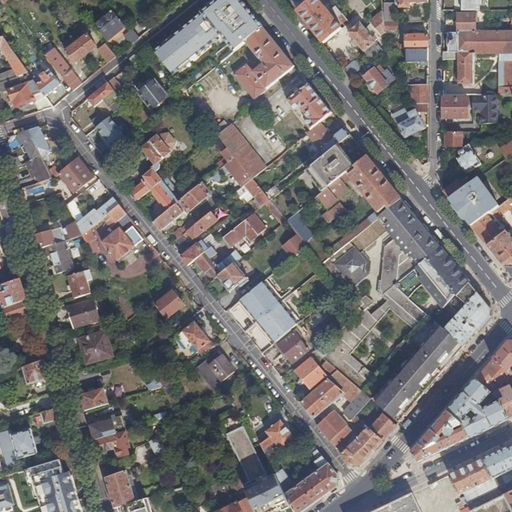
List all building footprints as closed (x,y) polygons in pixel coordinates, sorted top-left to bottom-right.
[(294,0),(291,3),(298,11),(312,0),(294,0)] [(318,0),(312,0),(298,11),(324,43),(342,29),(329,13),(334,8),(329,2),(324,7),(318,0)] [(462,0),(462,10),(480,10),(479,0),(462,0)] [(393,3),(383,3),(384,20),(394,20),(393,3)] [(348,32),(371,60),(383,50),(375,42),(373,38),(375,37),(378,34),(380,35),(384,32),(384,31),(384,22),(383,11),(369,23),(370,24),(365,29),(360,23),(348,32)] [(114,12),(100,23),(106,31),(103,34),(108,41),(126,27),(114,12)] [(459,33),(476,32),(476,18),(479,17),(478,12),(476,12),(476,13),(459,13),(459,33)] [(338,17),(345,26),(349,22),(342,13),(338,17)] [(264,28),(258,21),(242,34),(247,41),(264,28)] [(398,21),(384,22),(384,31),(398,30),(398,21)] [(208,22),(193,34),(207,53),(223,41),(208,22)] [(106,31),(100,23),(96,26),(103,34),(106,31)] [(138,26),(134,29),(138,34),(142,31),(138,26)] [(247,41),(245,43),(259,60),(261,61),(263,64),(253,72),(247,64),(234,74),(255,100),(295,67),(264,28),(247,41)] [(134,43),(140,39),(133,30),(127,35),(134,43)] [(172,31),(163,38),(172,49),(181,42),(172,31)] [(511,31),(476,32),(459,33),(448,33),(448,53),(444,52),(444,60),(459,60),(459,84),(473,84),(473,53),(500,53),(500,61),(505,61),(504,95),(511,94),(511,31)] [(207,53),(193,34),(188,38),(202,57),(207,53)] [(82,36),(76,40),(79,43),(72,48),(66,52),(75,64),(97,47),(89,35),(85,38),(82,36)] [(393,43),(393,49),(406,48),(429,48),(429,36),(407,36),(404,36),(404,45),(397,45),(397,43),(393,43)] [(0,38),(0,49),(2,49),(14,69),(0,75),(0,83),(24,75),(29,73),(4,38),(1,39),(0,38)] [(163,38),(151,47),(164,63),(170,58),(166,54),(172,49),(163,38)] [(109,64),(117,57),(106,44),(99,50),(99,52),(109,64)] [(47,56),(55,49),(53,47),(45,54),(47,56)] [(429,48),(406,48),(407,63),(429,62),(429,48)] [(74,91),(82,85),(55,49),(47,56),(74,91)] [(354,61),(344,69),(350,76),(362,67),(357,62),(354,61)] [(379,65),(365,76),(378,93),(391,82),(383,72),(384,71),(379,65)] [(35,82),(46,97),(62,85),(51,70),(47,73),(46,73),(41,76),(38,75),(36,77),(33,74),(31,76),(35,82)] [(35,82),(31,76),(29,73),(24,75),(26,80),(21,82),(23,86),(35,82)] [(40,113),(54,108),(46,97),(35,82),(23,86),(21,82),(26,80),(24,75),(0,83),(0,88),(1,92),(4,94),(10,92),(13,102),(14,101),(17,108),(35,102),(40,113)] [(108,82),(115,91),(117,94),(122,89),(113,78),(108,82)] [(155,81),(140,93),(152,109),(167,97),(155,81)] [(108,82),(88,99),(95,107),(95,106),(99,103),(100,103),(115,91),(108,82)] [(301,129),(306,135),(307,134),(312,131),(311,129),(332,112),(309,83),(287,101),(294,108),(298,105),(309,119),(307,121),(307,124),(301,129)] [(186,90),(182,85),(175,91),(179,96),(184,93),(186,90)] [(415,104),(429,104),(429,85),(412,85),(412,104),(415,104)] [(497,123),(497,95),(481,95),(469,95),(469,98),(444,98),(443,119),(468,119),(468,105),(473,104),(473,111),(482,111),(482,131),(508,131),(508,123),(497,123)] [(388,98),(377,106),(380,111),(392,102),(388,98)] [(418,112),(429,112),(429,104),(415,104),(415,110),(416,110),(418,112)] [(425,128),(418,112),(416,110),(415,110),(409,113),(407,109),(394,115),(405,138),(425,128)] [(142,118),(146,123),(157,115),(153,110),(142,118)] [(91,122),(96,128),(109,118),(104,112),(91,122)] [(241,117),(234,124),(239,129),(246,122),(241,117)] [(109,118),(96,128),(113,150),(127,139),(109,118)] [(225,121),(213,130),(218,136),(228,149),(236,157),(253,179),(267,168),(232,124),(229,126),(225,121)] [(310,143),(311,143),(312,144),(314,147),(316,146),(320,150),(317,152),(321,158),(341,142),(350,135),(340,122),(332,129),(336,134),(335,135),(334,139),(321,123),(312,131),(307,134),(312,141),(310,143)] [(40,128),(29,131),(42,156),(44,160),(46,159),(45,156),(52,153),(40,128)] [(29,131),(19,134),(25,146),(23,148),(25,153),(28,152),(32,161),(42,156),(29,131)] [(462,146),(463,132),(446,132),(446,146),(462,146)] [(132,192),(138,200),(151,190),(162,181),(156,173),(160,169),(160,165),(158,163),(171,153),(171,152),(172,150),(175,143),(168,134),(162,135),(159,137),(157,136),(141,148),(156,166),(153,168),(153,169),(144,176),(145,178),(147,180),(144,182),(137,187),(135,185),(130,189),(132,191),(132,192)] [(306,135),(302,138),(308,145),(311,143),(310,143),(312,141),(307,134),(306,135)] [(359,145),(350,135),(341,142),(347,148),(337,157),(339,160),(359,145)] [(16,140),(6,145),(10,151),(19,147),(16,140)] [(321,158),(312,166),(329,187),(348,172),(355,166),(368,156),(359,145),(339,160),(337,157),(347,148),(341,142),(321,158)] [(511,155),(511,142),(502,150),(507,159),(511,155)] [(314,147),(312,144),(309,147),(315,154),(317,152),(320,150),(316,146),(314,147)] [(458,158),(458,159),(467,174),(482,164),(470,144),(464,147),(463,150),(462,150),(460,152),(460,153),(458,155),(457,157),(458,158)] [(236,157),(228,149),(222,154),(225,158),(229,163),(236,157)] [(13,159),(15,166),(27,163),(25,155),(13,159)] [(42,156),(32,161),(27,163),(30,171),(34,169),(37,176),(40,183),(53,179),(49,171),(44,160),(42,156)] [(348,172),(329,187),(316,198),(318,199),(319,198),(328,208),(350,190),(344,184),(351,178),(356,184),(357,183),(360,187),(359,188),(369,201),(371,200),(375,204),(373,205),(378,211),(339,241),(343,247),(351,240),(380,217),(382,216),(378,212),(386,206),(389,210),(400,202),(402,199),(368,156),(355,166),(357,169),(350,174),(348,172)] [(245,185),(253,179),(236,157),(229,163),(220,170),(223,174),(232,168),(245,185)] [(94,178),(79,158),(64,171),(59,174),(75,194),(94,178)] [(229,163),(225,158),(216,165),(220,170),(229,163)] [(49,171),(53,179),(59,174),(64,171),(59,164),(49,171)] [(223,174),(220,170),(213,176),(216,180),(223,174)] [(500,206),(479,177),(471,184),(450,199),(472,227),(488,216),(492,213),(500,206)] [(151,190),(168,212),(177,205),(180,202),(186,197),(184,196),(178,201),(172,193),(176,189),(166,178),(162,181),(151,190)] [(265,193),(253,179),(245,185),(233,194),(237,198),(239,197),(241,200),(244,197),(247,202),(255,197),(262,206),(265,204),(270,200),(265,193)] [(450,199),(471,184),(467,179),(462,183),(459,179),(443,191),(450,199)] [(186,197),(180,202),(188,213),(211,194),(203,184),(186,197)] [(275,185),(265,193),(270,200),(280,191),(275,185)] [(27,195),(43,192),(42,186),(26,189),(27,195)] [(90,188),(69,204),(74,211),(95,195),(90,188)] [(511,197),(500,206),(492,213),(498,220),(505,216),(503,214),(509,210),(511,211),(511,197)] [(120,206),(115,199),(105,207),(98,213),(96,210),(77,225),(83,236),(87,233),(91,229),(103,220),(120,206)] [(415,215),(402,199),(400,202),(409,212),(389,229),(387,230),(391,234),(394,238),(415,221),(433,243),(439,245),(415,215)] [(409,212),(400,202),(389,210),(382,216),(380,217),(389,229),(409,212)] [(328,212),(324,215),(330,223),(346,210),(340,203),(329,212),(328,212)] [(98,213),(105,207),(102,204),(96,210),(98,213)] [(287,221),(273,204),(268,207),(282,225),(287,221)] [(168,212),(154,223),(161,232),(183,213),(177,205),(168,212)] [(127,215),(120,206),(103,220),(109,229),(119,221),(127,215)] [(382,216),(389,210),(386,206),(378,212),(382,216)] [(180,237),(177,240),(182,247),(193,239),(194,240),(217,221),(211,213),(197,224),(180,237)] [(298,213),(287,221),(300,236),(305,243),(312,238),(303,226),(306,223),(298,213)] [(131,219),(127,215),(119,221),(123,226),(127,223),(127,222),(131,219)] [(488,246),(503,234),(488,216),(472,227),(488,246)] [(136,225),(131,219),(127,222),(127,223),(132,228),(133,228),(136,225)] [(247,221),(246,219),(238,225),(224,237),(231,246),(246,234),(252,241),(259,235),(250,224),(253,222),(250,219),(247,221)] [(177,233),(180,237),(197,224),(194,220),(177,233)] [(442,248),(439,245),(433,243),(415,221),(394,238),(385,246),(380,292),(389,299),(407,314),(416,304),(409,298),(395,286),(442,248)] [(65,233),(64,234),(65,241),(83,236),(77,225),(77,224),(64,229),(65,233)] [(62,228),(52,231),(54,237),(64,234),(62,228)] [(133,228),(132,228),(125,234),(120,228),(103,243),(118,261),(143,241),(133,228)] [(97,240),(91,229),(87,233),(83,236),(93,255),(100,251),(97,246),(98,245),(96,240),(97,240)] [(52,231),(34,237),(37,250),(47,247),(65,241),(64,234),(54,237),(52,231)] [(511,237),(507,231),(503,234),(488,246),(511,275),(511,237)] [(196,259),(211,247),(218,242),(211,233),(202,241),(202,240),(181,257),(188,265),(196,259)] [(316,234),(312,238),(305,243),(308,246),(322,264),(333,255),(316,234)] [(305,243),(300,236),(285,248),(290,255),(305,243)] [(343,247),(334,254),(333,255),(322,264),(320,265),(323,269),(340,289),(343,292),(366,273),(364,271),(365,263),(367,261),(361,253),(351,240),(343,247)] [(65,241),(47,247),(50,256),(53,255),(59,274),(74,270),(68,251),(69,250),(69,249),(68,249),(65,241)] [(343,247),(339,241),(330,249),(334,254),(343,247)] [(308,246),(305,243),(290,255),(293,259),(308,246)] [(235,263),(242,258),(236,252),(218,267),(213,262),(219,258),(216,255),(218,254),(211,247),(196,259),(206,272),(208,270),(215,280),(218,277),(235,263)] [(459,269),(442,248),(395,286),(409,298),(416,289),(423,283),(436,299),(458,281),(459,269)] [(363,251),(361,253),(367,261),(365,263),(364,271),(366,273),(343,292),(345,295),(371,274),(372,261),(363,251)] [(250,281),(235,263),(218,277),(224,284),(223,284),(230,292),(239,285),(241,287),(250,281)] [(466,277),(459,269),(458,281),(436,299),(438,301),(444,309),(447,306),(443,301),(469,281),(466,277)] [(76,299),(92,294),(87,281),(92,279),(89,270),(69,277),(76,299)] [(27,300),(21,280),(0,286),(0,293),(4,304),(0,305),(0,309),(3,308),(6,307),(27,300)] [(478,292),(469,281),(443,301),(447,306),(449,303),(460,313),(478,292)] [(278,300),(263,283),(239,302),(253,320),(278,300)] [(174,292),(156,306),(167,319),(185,306),(174,292)] [(343,354),(375,317),(372,314),(367,308),(361,300),(363,298),(358,292),(352,297),(351,295),(348,298),(353,305),(361,314),(356,318),(317,349),(379,401),(377,404),(399,423),(401,420),(402,413),(426,386),(396,359),(375,383),(357,367),(343,354)] [(491,309),(478,292),(460,313),(445,330),(465,346),(491,316),(491,309)] [(367,308),(375,301),(366,295),(363,298),(361,300),(367,308)] [(396,359),(426,386),(402,413),(401,420),(431,385),(463,349),(457,350),(432,377),(402,352),(432,317),(425,312),(416,304),(407,314),(389,299),(378,309),(372,314),(375,317),(343,354),(357,367),(375,383),(396,359)] [(31,313),(27,300),(6,307),(10,320),(31,313)] [(75,315),(79,327),(101,321),(95,300),(68,308),(70,316),(75,315)] [(280,303),(278,300),(253,320),(256,323),(280,303)] [(298,324),(280,303),(256,323),(274,345),(276,343),(292,330),(298,324)] [(361,314),(353,305),(349,309),(356,318),(361,314)] [(10,320),(6,307),(3,308),(6,317),(8,324),(11,326),(33,319),(31,313),(10,320)] [(74,329),(79,327),(75,315),(70,316),(74,329)] [(432,317),(402,352),(432,377),(457,350),(463,349),(465,346),(445,330),(432,317)] [(203,356),(215,346),(195,322),(178,336),(188,349),(194,344),(203,356)] [(167,327),(157,334),(162,341),(172,333),(167,327)] [(309,351),(292,330),(276,343),(293,363),(309,351)] [(106,332),(80,340),(88,364),(113,357),(106,332)] [(511,340),(509,340),(476,379),(494,394),(501,387),(511,374),(509,371),(511,367),(511,340)] [(45,360),(41,347),(26,352),(28,358),(22,360),(24,368),(45,360)] [(215,355),(197,369),(216,393),(235,378),(233,375),(235,373),(222,356),(218,359),(215,355)] [(312,358),(297,371),(311,389),(327,376),(312,358)] [(45,360),(24,368),(29,385),(51,379),(45,360)] [(354,384),(338,371),(302,403),(315,418),(329,406),(344,395),(354,384)] [(165,373),(158,377),(163,388),(168,384),(170,382),(165,373)] [(463,425),(465,428),(470,438),(509,419),(501,401),(494,394),(476,379),(448,411),(463,424),(463,425)] [(168,384),(163,388),(170,400),(176,397),(168,384)] [(356,417),(371,399),(354,384),(344,395),(352,402),(344,411),(353,421),(365,431),(357,441),(353,433),(353,431),(335,411),(319,424),(318,426),(349,465),(360,466),(372,453),(384,440),(368,428),(362,422),(362,423),(356,417)] [(501,401),(509,419),(511,417),(511,388),(511,386),(503,389),(501,387),(494,394),(501,401)] [(104,389),(81,396),(86,411),(109,404),(104,389)] [(63,419),(60,408),(34,416),(35,421),(38,420),(39,426),(63,419)] [(210,419),(206,410),(187,415),(190,424),(210,419)] [(465,428),(456,432),(455,429),(463,425),(463,424),(448,411),(412,453),(420,462),(470,438),(465,428)] [(157,423),(168,420),(166,413),(155,416),(157,423)] [(384,440),(397,425),(383,414),(373,427),(370,425),(368,428),(384,440)] [(101,423),(90,426),(94,441),(127,431),(123,416),(116,418),(116,415),(100,420),(101,423)] [(266,431),(258,437),(269,460),(283,449),(295,439),(281,421),(266,432),(266,431)] [(164,438),(157,423),(153,424),(160,439),(164,438)] [(243,486),(244,488),(249,498),(255,511),(294,511),(280,482),(272,486),(268,479),(243,428),(228,435),(251,482),(253,486),(249,487),(248,484),(243,486)] [(0,435),(1,439),(8,463),(9,468),(22,464),(21,459),(39,454),(33,430),(14,435),(12,430),(0,433),(0,435)] [(127,431),(94,441),(99,454),(130,445),(127,431)] [(173,455),(164,438),(160,439),(150,443),(159,460),(173,455)] [(300,445),(295,439),(283,449),(287,455),(300,445)] [(323,457),(312,444),(303,451),(307,458),(311,455),(313,457),(311,459),(315,464),(316,462),(323,457)] [(511,445),(485,458),(498,487),(505,484),(511,480),(511,445)] [(323,457),(316,462),(321,470),(329,465),(323,457)] [(484,495),(488,503),(502,496),(498,487),(485,458),(450,475),(452,479),(459,495),(464,492),(466,496),(461,499),(463,501),(464,504),(484,495)] [(283,470),(276,474),(276,475),(280,482),(294,511),(302,511),(338,487),(339,477),(329,465),(321,470),(296,489),(283,470)] [(63,511),(67,511),(54,466),(20,477),(24,489),(29,488),(34,506),(29,507),(30,511),(63,511)] [(115,509),(118,508),(137,502),(128,471),(106,478),(115,509)] [(280,482),(276,475),(268,479),(272,486),(280,482)] [(433,511),(461,511),(458,503),(463,501),(461,499),(459,495),(452,479),(450,475),(449,475),(451,479),(446,482),(444,478),(422,488),(426,498),(433,511)] [(243,486),(239,478),(233,481),(238,491),(244,488),(243,486)] [(182,480),(173,483),(175,490),(185,487),(182,480)] [(0,511),(12,511),(19,511),(13,486),(0,489),(0,511)] [(422,511),(417,502),(413,493),(372,511),(422,511)] [(511,511),(511,506),(506,494),(502,496),(488,503),(469,511),(511,511)] [(417,502),(422,511),(433,511),(426,498),(417,502)] [(148,511),(145,500),(137,502),(118,508),(118,511),(148,511)]
